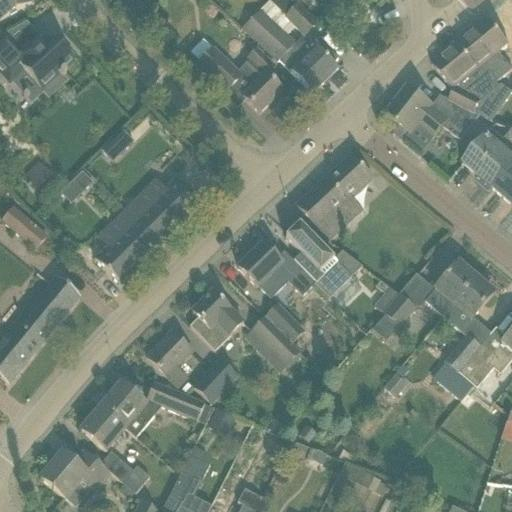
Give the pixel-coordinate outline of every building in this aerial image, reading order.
[(0,0),(0,22),(31,5),(27,0),(0,0)] [(284,0),(271,0),(267,6),(283,21),(285,22),(296,34),(303,40),(316,26),(296,8),(284,0)] [(258,16),(243,33),(277,65),(278,64),(297,84),(311,98),(337,72),(332,67),(337,62),(315,42),(314,43),(317,46),(314,50),(314,49),(310,53),(299,42),(294,48),(288,42),(276,31),(259,15),(258,16)] [(483,69),(498,87),(511,75),(511,71),(499,56),(509,48),(488,22),(457,48),(478,73),(483,69)] [(0,39),(0,78),(8,87),(24,74),(48,100),(64,85),(61,82),(65,79),(63,76),(74,66),(69,61),(71,59),(60,47),(58,49),(53,44),(49,48),(42,40),(41,42),(22,58),(4,39),(4,38),(3,37),(0,39)] [(483,103),(490,97),(491,98),(501,90),(498,87),(483,69),(478,73),(457,48),(431,69),(453,96),(450,103),(475,116),(483,103)] [(281,94),(265,78),(274,69),(256,52),(247,61),(248,63),(240,72),(244,76),(241,79),(213,51),(194,70),(223,98),(231,89),(242,99),(241,100),(258,117),(281,94)] [(407,89),(385,117),(410,138),(417,129),(432,143),(443,132),(444,131),(460,144),(467,134),(479,119),(475,116),(450,103),(449,104),(445,101),(436,112),(407,89)] [(122,134),(108,147),(119,158),(133,145),(122,134)] [(511,134),(503,144),(491,134),(490,136),(481,146),(476,152),(463,168),(478,181),(476,184),(488,194),(490,191),(492,192),(506,176),(511,180),(511,134)] [(295,210),(308,224),(326,243),(359,212),(350,203),(371,183),(349,159),(295,210)] [(20,181),(33,194),(50,178),(37,165),(20,181)] [(81,175),(67,189),(78,200),(92,186),(81,175)] [(492,192),(511,208),(511,180),(506,176),(492,192)] [(173,184),(159,199),(135,223),(127,214),(116,225),(124,234),(94,264),(120,289),(199,210),(173,184)] [(12,210),(1,223),(35,252),(46,239),(12,210)] [(350,281),(312,242),(298,228),(284,242),(303,261),(296,268),(319,292),(326,299),(329,302),(350,281)] [(262,247),(237,271),(256,291),(269,278),(280,289),(292,278),(262,247)] [(456,267),(424,306),(442,321),(474,282),(456,267)] [(79,301),(63,288),(51,278),(0,339),(0,340),(4,344),(0,348),(0,383),(7,389),(79,301)] [(474,282),(442,321),(460,336),(492,297),(474,282)] [(374,310),(383,318),(398,299),(389,292),(374,310)] [(229,314),(226,310),(212,296),(191,316),(197,321),(189,330),(213,355),(242,327),(229,314)] [(399,331),(414,313),(398,299),(383,318),(384,319),(398,330),(399,331)] [(266,321),(265,322),(279,336),(291,348),(292,348),(303,337),(278,310),(266,321)] [(384,319),(371,334),(385,345),(398,330),(384,319)] [(265,322),(251,336),(284,371),(299,357),(291,348),(279,336),(265,322)] [(478,352),(458,377),(477,393),(493,373),(499,378),(511,362),(511,331),(499,347),(500,348),(494,355),(483,346),(478,352)] [(190,355),(185,350),(171,336),(146,361),(176,391),(185,381),(175,370),(190,355)] [(444,366),(458,377),(478,352),(465,340),(444,366)] [(212,410),(237,383),(217,365),(192,392),(212,410)] [(477,393),(458,377),(444,366),(445,367),(432,382),(467,413),(480,397),(476,393),(477,393)] [(392,381),(383,392),(395,403),(405,391),(392,381)] [(119,388),(100,411),(123,432),(135,441),(155,418),(143,408),(119,388)] [(154,389),(147,404),(160,411),(196,426),(197,425),(204,428),(210,412),(154,389)] [(104,455),(123,432),(100,411),(80,435),(104,455)] [(216,414),(208,430),(227,439),(235,423),(216,414)] [(511,425),(506,424),(502,440),(511,443),(511,425)] [(306,430),(299,437),(307,444),(314,436),(306,430)] [(309,452),(305,462),(321,469),(325,458),(309,452)] [(347,467),(352,459),(342,453),(337,460),(347,467)] [(61,457),(40,482),(65,504),(82,484),(91,492),(94,495),(109,477),(100,469),(83,455),(73,467),(61,457)] [(135,498),(144,487),(149,481),(136,470),(132,475),(110,456),(100,469),(109,477),(135,498)] [(186,466),(181,477),(180,476),(169,499),(180,505),(175,511),(208,511),(210,509),(193,501),(200,486),(192,482),(198,471),(186,466)] [(371,479),(344,466),(338,478),(382,501),(387,491),(376,485),(377,484),(371,480),(371,479)] [(414,478),(410,486),(426,494),(430,486),(414,478)] [(242,509),(240,511),(256,511),(266,492),(254,486),(249,496),(243,493),(236,507),(242,509)] [(151,511),(141,503),(136,511),(151,511)]
